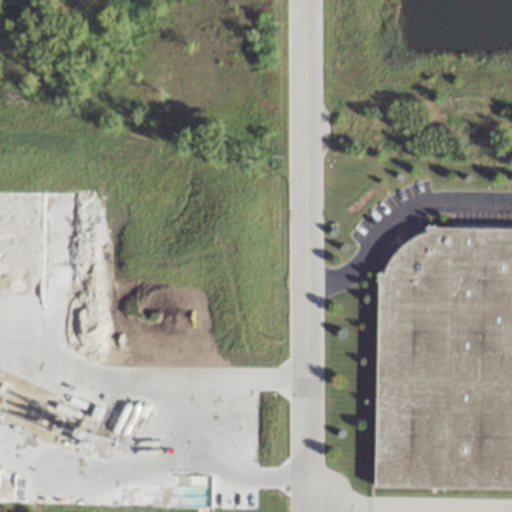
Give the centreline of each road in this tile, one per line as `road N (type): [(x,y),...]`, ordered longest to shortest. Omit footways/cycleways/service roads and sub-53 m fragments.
road 1 (residential): [(307,505),(303,0)]
road 2 (track): [(511,94),(356,83),(304,70)]
road 3 (residential): [(511,507),(307,505)]
road 4 (track): [(378,156),(355,110),(348,0)]
